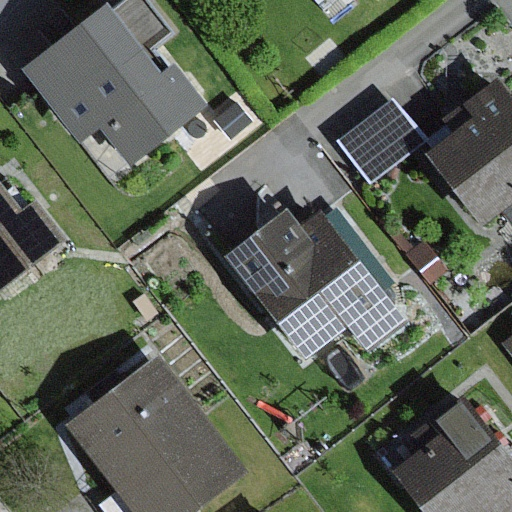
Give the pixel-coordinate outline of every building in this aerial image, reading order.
[(138,0),(127,0),(104,18),(137,61),(167,38),(138,0)] [(101,13),(19,76),(74,148),(96,131),(127,172),(204,113),(169,69),(154,81),(137,61),(104,18),(101,13)] [(469,127),(423,162),(478,232),(511,205),(511,106),(494,83),(457,111),(469,127)] [(389,102),(336,145),(369,187),(423,144),(389,102)] [(0,196),(0,294),(62,247),(30,206),(16,217),(0,196)] [(278,216),(223,261),(306,363),(344,332),(364,356),(403,324),(315,216),(293,234),(278,216)] [(511,339),(503,347),(511,358),(511,339)] [(149,363),(62,432),(126,511),(195,511),(241,476),(149,363)] [(434,440),(388,477),(416,511),(511,511),(511,467),(457,398),(422,425),(434,440)]
